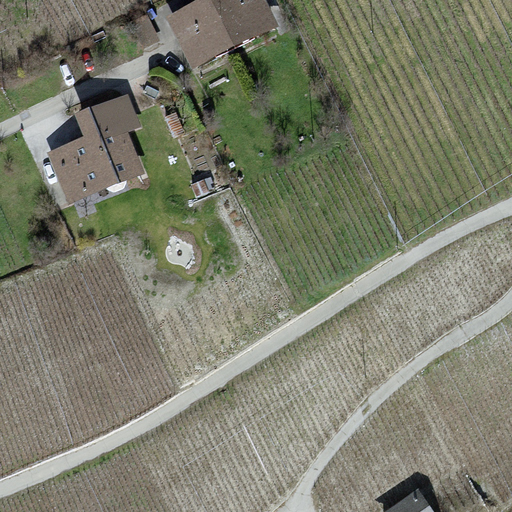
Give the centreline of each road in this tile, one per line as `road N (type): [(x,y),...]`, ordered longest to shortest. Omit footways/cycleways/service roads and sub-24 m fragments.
road 1 (track): [(4,511),(107,468),(511,228)]
road 2 (track): [(305,511),(330,454),(388,390),(511,308)]
